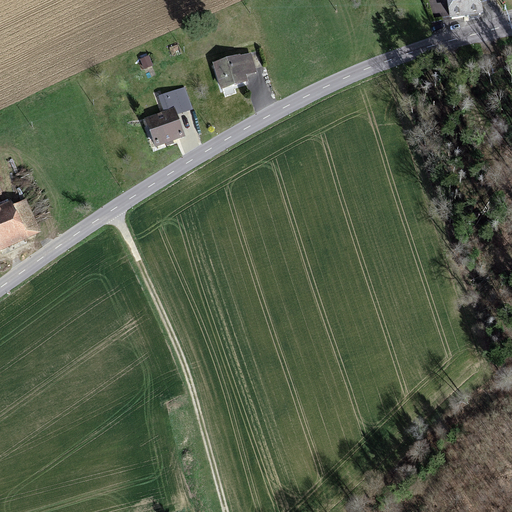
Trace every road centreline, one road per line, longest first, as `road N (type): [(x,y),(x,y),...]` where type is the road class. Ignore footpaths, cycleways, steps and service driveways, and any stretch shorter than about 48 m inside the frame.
road 1 (tertiary): [(0,289),(285,106),(341,79),(511,23)]
road 2 (track): [(113,211),(176,345),(224,511)]
